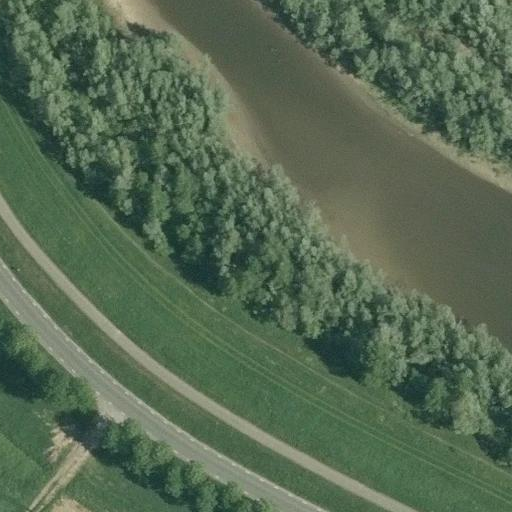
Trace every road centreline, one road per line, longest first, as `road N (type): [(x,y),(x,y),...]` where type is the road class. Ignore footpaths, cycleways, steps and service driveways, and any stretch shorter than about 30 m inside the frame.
road 1 (tertiary): [(314,511),(123,401),(0,277)]
road 2 (track): [(123,401),(36,511)]
